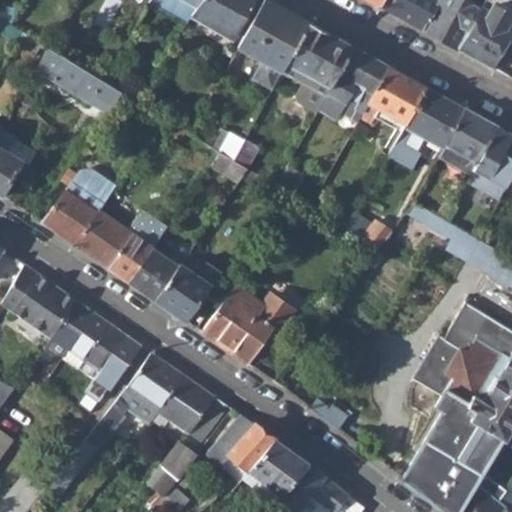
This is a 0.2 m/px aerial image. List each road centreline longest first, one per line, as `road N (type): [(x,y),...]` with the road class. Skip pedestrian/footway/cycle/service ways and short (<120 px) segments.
road 1 (residential): [(405,511),(0,221)]
road 2 (residential): [(312,0),(511,104)]
